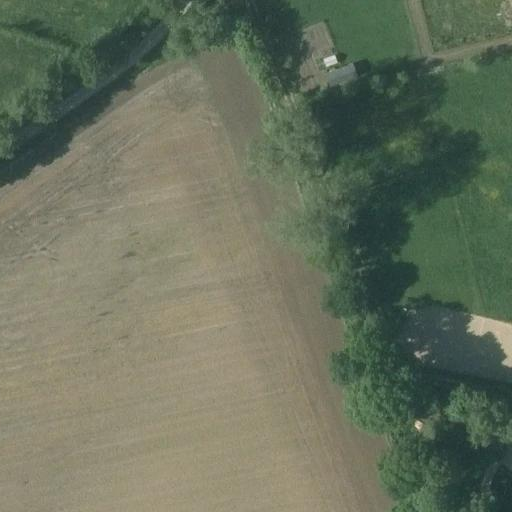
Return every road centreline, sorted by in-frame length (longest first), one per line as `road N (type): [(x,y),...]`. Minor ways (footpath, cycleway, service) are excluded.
road 1 (track): [(250,0),(381,347),(405,370),(511,396)]
road 2 (unclassified): [(190,0),(140,53),(0,153)]
